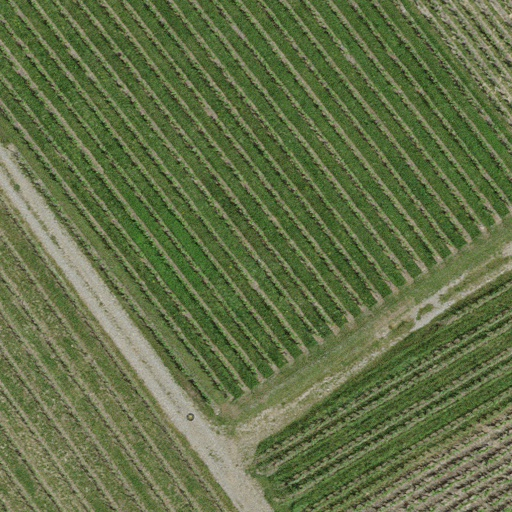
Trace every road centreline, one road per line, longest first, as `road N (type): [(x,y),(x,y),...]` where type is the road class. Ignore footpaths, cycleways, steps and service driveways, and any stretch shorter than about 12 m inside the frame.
road 1 (track): [(0,152),(260,511)]
road 2 (track): [(218,453),(511,262)]
